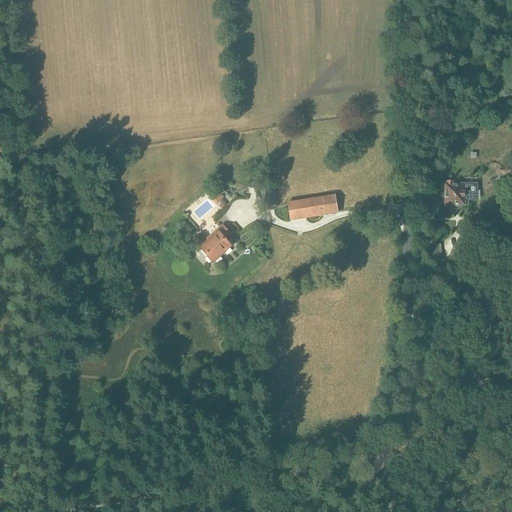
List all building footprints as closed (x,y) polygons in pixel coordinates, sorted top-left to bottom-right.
[(511,166),(511,167),(501,167),(501,183),(511,182),(511,166)] [(471,184),(466,184),(445,184),(446,206),(466,206),(466,200),(471,200),(471,184)] [(275,188),(261,191),(264,208),(278,205),(275,188)] [(219,191),(211,198),(217,205),(225,198),(219,191)] [(336,195),(287,203),(290,222),(339,214),(336,195)] [(197,244),(200,247),(199,248),(213,264),(233,247),(227,240),(232,237),(223,227),(206,241),(203,238),(197,244)]
